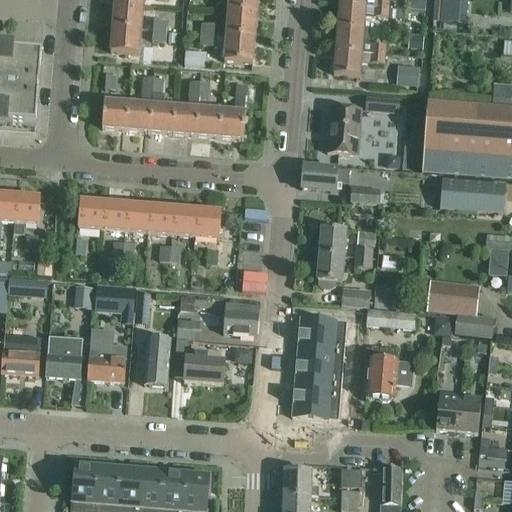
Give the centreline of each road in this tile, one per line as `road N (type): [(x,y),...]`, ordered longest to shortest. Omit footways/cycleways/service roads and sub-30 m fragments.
road 1 (unclassified): [(262,444),(284,183)]
road 2 (residential): [(56,161),(284,183)]
road 3 (residential): [(45,428),(262,444)]
road 4 (residential): [(261,456),(320,459),(342,439),(391,442),(438,463)]
road 5 (unclassified): [(284,183),(299,0)]
road 6 (residential): [(56,161),(68,10)]
